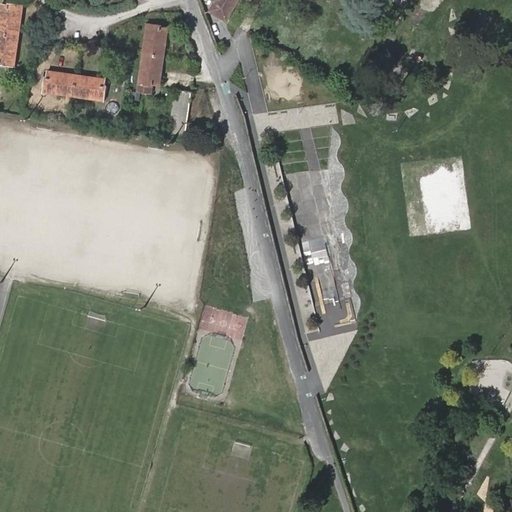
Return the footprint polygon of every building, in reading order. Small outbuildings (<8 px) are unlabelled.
[(236,0),(217,0),(212,8),(227,17),(236,0)] [(1,64),(15,66),(24,6),(10,4),(9,6),(2,5),(0,17),(0,62),(1,63),(1,64)] [(154,84),(161,85),(169,28),(162,27),(162,26),(147,24),(137,91),(153,94),(154,84)] [(105,86),(106,79),(48,71),(47,77),(46,77),(44,92),(105,100),(107,86),(105,86)] [(168,136),(185,138),(192,93),(175,90),(168,136)]
